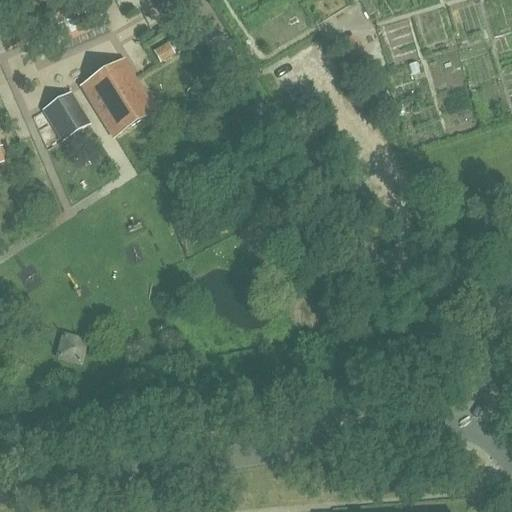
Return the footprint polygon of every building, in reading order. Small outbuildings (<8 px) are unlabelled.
[(44,14),(50,28),(59,47),(104,28),(91,0),(68,0),(58,4),(55,0),(13,0),(16,6),(24,3),(31,19),(44,14)] [(21,14),(3,22),(15,48),(32,41),(24,22),(21,14)] [(167,56),(173,52),(168,43),(152,53),(159,64),(168,58),(167,56)] [(124,62),(83,87),(115,138),(155,113),(124,62)] [(71,95),(44,112),(63,142),(90,126),(71,95)]
